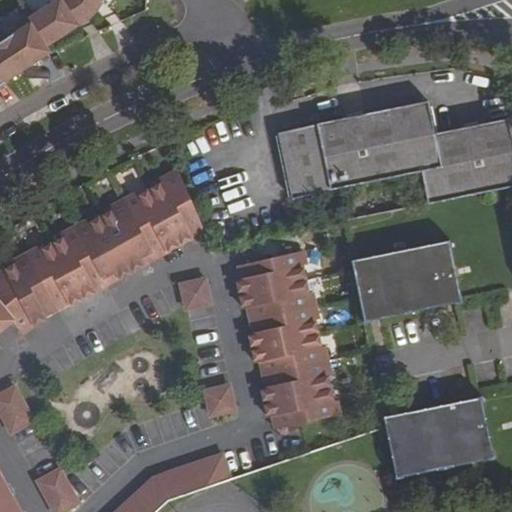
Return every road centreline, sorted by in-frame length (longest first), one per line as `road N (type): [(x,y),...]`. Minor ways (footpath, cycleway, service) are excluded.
road 1 (residential): [(250,62),(137,104),(0,180)]
road 2 (residential): [(393,28),(250,62)]
